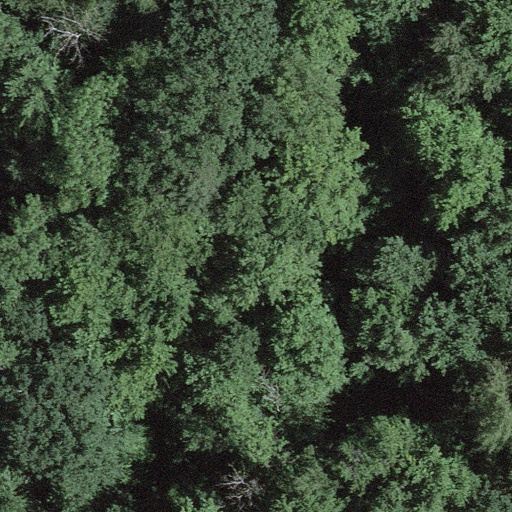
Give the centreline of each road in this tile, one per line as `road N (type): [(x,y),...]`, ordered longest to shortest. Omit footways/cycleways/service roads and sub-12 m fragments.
road 1 (track): [(0,227),(119,273),(240,261),(319,198)]
road 2 (track): [(468,0),(417,95),(319,198)]
road 3 (track): [(355,0),(319,198)]
